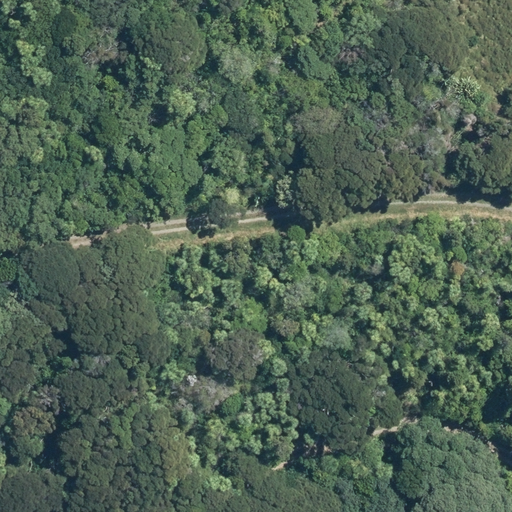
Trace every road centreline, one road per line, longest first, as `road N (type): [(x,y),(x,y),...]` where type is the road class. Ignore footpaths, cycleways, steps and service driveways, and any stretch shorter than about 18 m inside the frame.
road 1 (track): [(511,193),(407,189),(266,203),(0,247)]
road 2 (track): [(194,511),(263,455),(403,410),(453,416),(511,452)]
